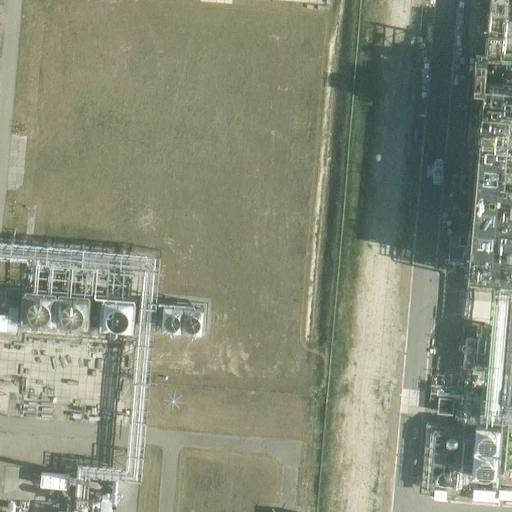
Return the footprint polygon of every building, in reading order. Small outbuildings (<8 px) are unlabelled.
[(33,307),(31,312),(32,318),(36,322),(41,324),(47,323),(52,320),(54,314),(53,308),(49,304),(43,302),(37,303),(33,307)] [(67,310),(65,315),(67,321),(70,326),(76,328),(82,327),(86,323),(89,317),(88,312),(85,308),(81,305),(75,305),(70,306),(67,310)] [(175,308),(173,308),(171,308),(169,309),(168,310),(167,311),(166,313),(165,314),(165,315),(165,316),(165,317),(165,318),(166,319),(167,321),(168,322),(170,324),(172,324),(174,324),(176,324),(178,323),(179,322),(180,321),(181,320),(181,318),(181,316),(181,314),(181,313),(180,312),(179,310),(177,309),(175,308)] [(132,327),(134,321),(133,315),(129,311),(124,309),(118,310),(113,314),(111,319),(113,325),(116,329),(122,331),(127,330),(132,327)] [(195,309),(193,309),(191,310),(189,310),(188,312),(186,313),(185,315),(185,316),(185,317),(185,319),(186,320),(187,322),(188,324),(190,325),(191,325),(193,326),(195,325),(197,325),(199,324),(200,323),(201,321),(201,320),(201,319),(201,317),(201,316),(201,315),(200,313),(199,311),(197,310),(195,309)] [(478,372),(432,369),(430,389),(475,393),(478,372)] [(70,475),(43,473),(42,484),(69,487),(70,475)]
